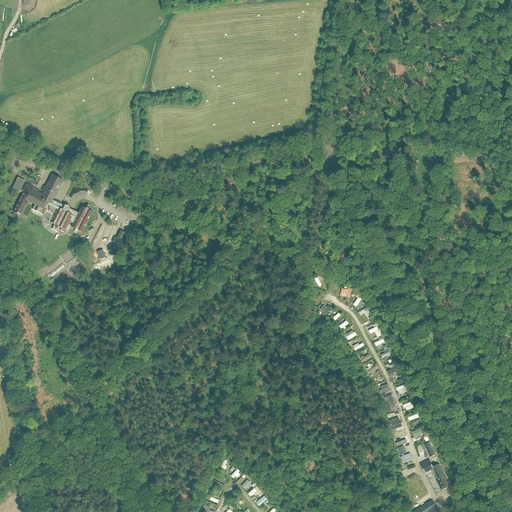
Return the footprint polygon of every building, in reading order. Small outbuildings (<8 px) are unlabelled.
[(78,213),(73,210),(69,208),(70,207),(68,206),(68,204),(66,205),(65,204),(64,205),(52,199),(53,198),(62,180),(52,175),(46,187),(44,186),(41,191),(43,192),(42,194),(39,192),(40,191),(26,184),(22,190),(21,189),(25,181),(18,177),(12,189),(19,192),(19,191),(23,193),(11,215),(15,217),(17,212),(22,215),(28,202),(25,201),(25,200),(35,205),(32,209),(44,215),(46,212),(51,215),(48,221),(54,224),(52,229),(57,232),(60,227),(66,230),(70,222),(73,223),(71,227),(81,232),(92,211),(88,209),(89,207),(89,206),(89,205),(88,205),(87,205),(86,208),(81,206),(78,213)] [(114,243),(111,247),(118,251),(120,246),(122,247),(125,242),(129,235),(127,234),(125,233),(120,230),(116,238),(114,237),(112,242),(114,243)] [(323,313),(326,316),(332,306),(329,304),(323,313)] [(336,320),(342,314),(339,312),(333,317),(336,320)] [(413,432),(415,437),(423,433),(421,428),(413,432)] [(400,455),(406,453),(403,446),(397,448),(400,455)] [(400,457),(403,463),(413,459),(410,453),(400,457)] [(433,467),(430,460),(421,464),(425,473),(433,469),(437,478),(436,478),(441,490),(450,486),(439,464),(433,467)] [(235,478),(241,471),(238,469),(232,476),(235,478)] [(259,485),(249,493),(252,496),(261,488),(259,485)] [(267,504),(270,502),(266,497),(259,503),(261,505),(265,502),(267,504)] [(412,511),(431,511),(437,508),(431,500),(412,511)]
